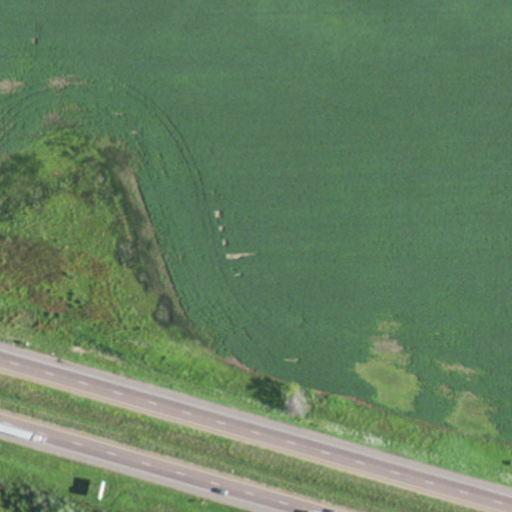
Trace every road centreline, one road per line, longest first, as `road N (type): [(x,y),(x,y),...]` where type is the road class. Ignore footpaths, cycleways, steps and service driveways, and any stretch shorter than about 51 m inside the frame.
road 1 (motorway): [(511,502),(0,355)]
road 2 (motorway): [(0,426),(298,511)]
